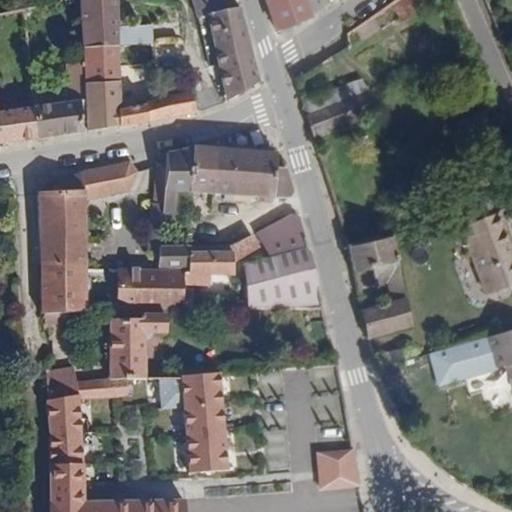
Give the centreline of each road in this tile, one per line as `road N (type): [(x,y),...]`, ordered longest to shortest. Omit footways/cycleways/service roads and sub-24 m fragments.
road 1 (tertiary): [(380,488),(285,106)]
road 2 (track): [(29,511),(25,160)]
road 3 (unclassified): [(0,164),(285,106)]
road 4 (unknown): [(212,511),(380,488)]
